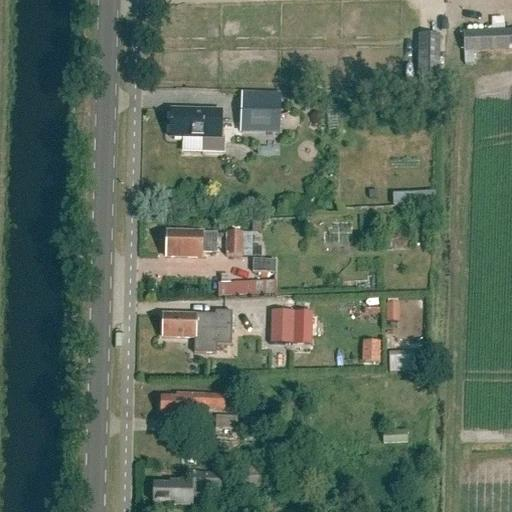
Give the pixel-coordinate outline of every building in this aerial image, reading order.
[(462,55),(511,52),(511,30),(461,33),(462,55)] [(437,77),(438,37),(416,37),(416,77),(437,77)] [(241,134),(279,135),(280,99),(242,98),(241,134)] [(222,141),(222,116),(206,116),(206,115),(172,114),(171,140),(185,141),(184,155),(203,156),(203,142),(205,142),(205,141),(222,141)] [(430,205),(430,192),(387,194),(387,207),(430,205)] [(217,255),(217,237),(203,236),(203,235),(168,235),(168,260),(203,260),(203,255),(217,255)] [(261,257),(261,248),(252,248),(252,235),(243,235),(226,235),(227,260),(243,259),(252,259),(252,256),(261,257)] [(273,263),(251,262),(251,275),(273,275),(273,263)] [(217,298),(274,295),(274,283),(216,285),(217,298)] [(399,305),(385,305),(386,324),(399,324),(399,305)] [(232,347),(232,331),(232,313),(216,313),(216,317),(196,317),(164,317),(164,340),(192,340),(192,355),(215,355),(215,347),(232,347)] [(290,346),(291,314),(269,313),(268,345),(290,346)] [(383,357),(383,371),(421,371),(421,357),(383,357)] [(237,412),(237,399),(226,398),(176,397),(176,400),(162,400),(161,418),(175,418),(175,422),(194,423),(194,411),(237,412)] [(209,431),(233,431),(233,417),(210,416),(209,431)] [(407,431),(382,432),(383,445),(407,444),(407,431)] [(277,489),(277,463),(234,462),(233,488),(277,489)] [(322,490),(323,462),(305,462),(305,490),(322,490)] [(222,493),(222,477),(193,476),(193,484),(170,483),(170,486),(153,486),(153,504),(175,505),(175,508),(193,508),(193,500),(207,500),(207,493),(222,493)]
